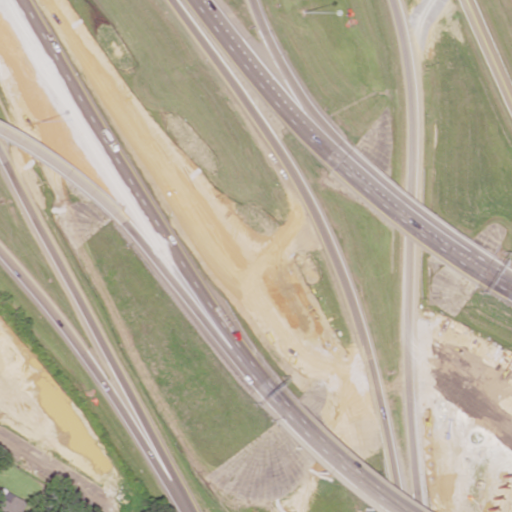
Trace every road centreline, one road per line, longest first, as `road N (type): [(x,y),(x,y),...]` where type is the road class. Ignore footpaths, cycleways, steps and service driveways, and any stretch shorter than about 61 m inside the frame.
road 1 (motorway): [(395,511),(371,386),(317,225),(184,0)]
road 2 (motorway): [(415,511),(406,375),(411,89),(392,0)]
road 3 (motorway): [(19,0),(239,361)]
road 4 (motorway): [(0,147),(175,492)]
road 5 (motorway): [(0,249),(72,337),(175,492)]
road 6 (motorway): [(330,162),(191,0)]
road 7 (motorway): [(108,209),(205,331),(239,361)]
road 8 (motorway): [(475,272),(330,162)]
road 9 (motorway): [(345,151),(291,87),(249,0)]
road 10 (motorway): [(483,258),(345,151)]
road 11 (motorway): [(277,411),(394,511)]
road 12 (motorway): [(0,134),(108,209)]
road 13 (residential): [(105,511),(96,494),(0,436)]
